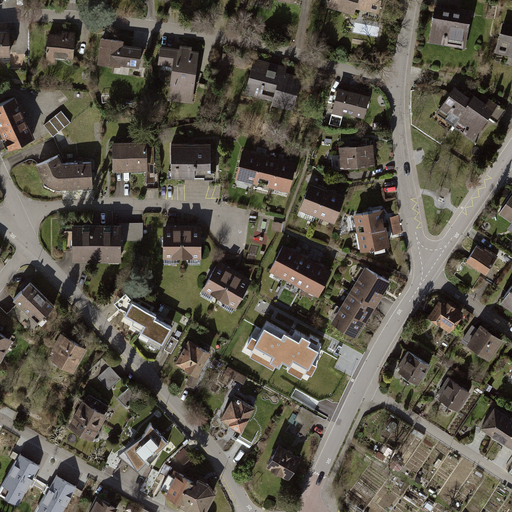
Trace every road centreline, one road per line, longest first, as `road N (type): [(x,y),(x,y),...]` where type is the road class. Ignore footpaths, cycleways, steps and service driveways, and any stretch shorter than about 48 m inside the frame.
road 1 (residential): [(0,16),(219,36),(399,80)]
road 2 (residential): [(31,247),(195,428),(247,511)]
road 3 (residential): [(229,222),(198,208),(123,204),(47,208),(13,225)]
road 4 (residential): [(399,80),(398,133),(427,274)]
road 5 (residential): [(163,511),(0,416)]
road 6 (residential): [(361,387),(511,481)]
road 7 (residential): [(304,505),(361,387)]
road 8 (residential): [(361,387),(427,274)]
road 9 (residential): [(427,274),(500,168)]
